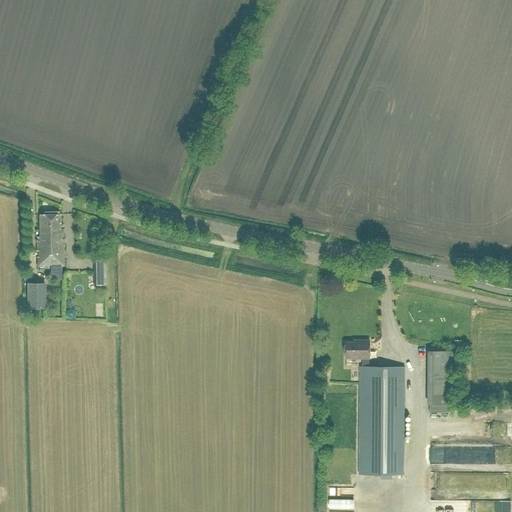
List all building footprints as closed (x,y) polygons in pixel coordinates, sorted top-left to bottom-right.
[(37,267),(63,266),(63,242),(66,242),(66,240),(63,240),(63,230),(60,230),(60,215),(39,215),(39,237),(37,237),(37,252),(39,252),(39,258),(37,258),(37,267)] [(104,259),(93,259),(93,286),(105,286),(104,259)] [(28,308),(45,307),(43,284),(27,284),(27,285),(27,304),(28,304),(28,308)] [(369,358),(370,340),(354,340),(354,342),(345,342),(345,358),(362,358),(362,366),(361,474),(402,474),(403,366),(369,366),(369,358)] [(430,351),(430,404),(448,404),(448,351),(430,351)] [(464,466),(433,466),(433,474),(464,474),(464,466)] [(503,487),(503,475),(487,475),(487,488),(503,487)] [(338,511),(356,511),(357,498),(338,498),(338,511)]
